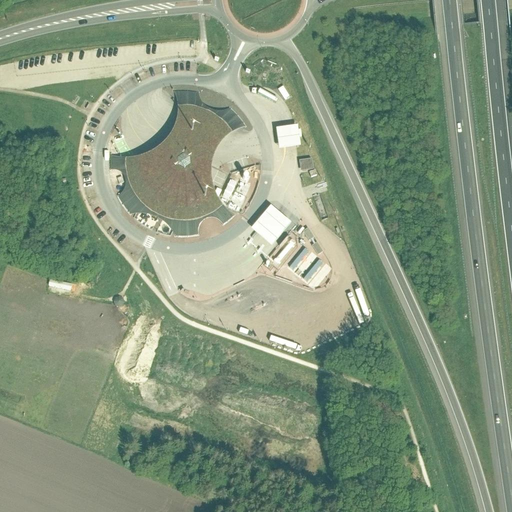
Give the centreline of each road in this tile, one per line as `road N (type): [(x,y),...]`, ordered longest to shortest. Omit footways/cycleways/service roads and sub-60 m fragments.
road 1 (motorway): [(283,39),(409,298),(488,511)]
road 2 (motorway): [(449,0),(475,260),(511,506)]
road 3 (motorway): [(511,240),(487,0)]
road 4 (primary): [(0,39),(150,8)]
